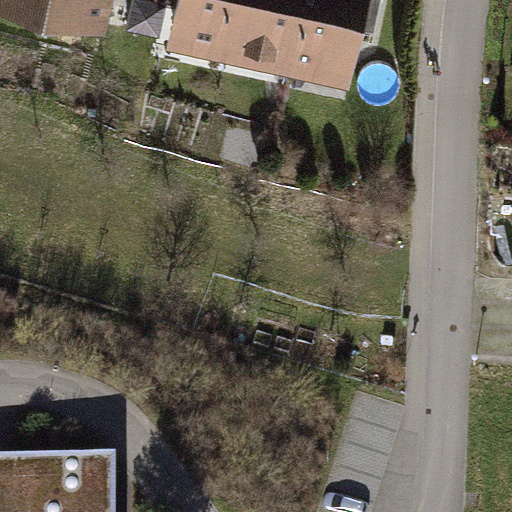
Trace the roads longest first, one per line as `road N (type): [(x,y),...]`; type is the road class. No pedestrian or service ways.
road 1 (residential): [(471,0),(461,60),(440,511)]
road 2 (residential): [(188,511),(115,419),(54,386),(0,383)]
